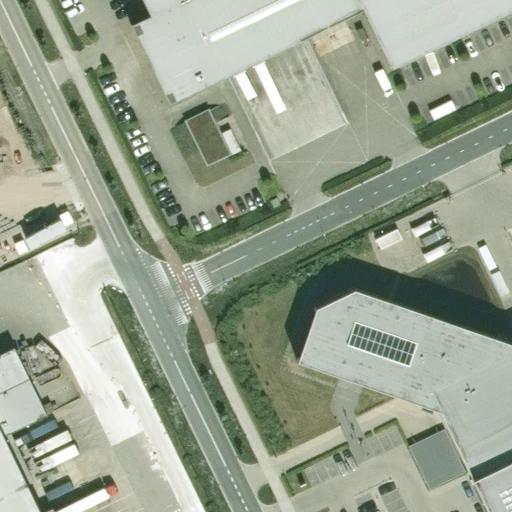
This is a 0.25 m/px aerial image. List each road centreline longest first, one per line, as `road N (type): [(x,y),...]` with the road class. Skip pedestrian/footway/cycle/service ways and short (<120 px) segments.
road 1 (unclassified): [(147,303),(511,126)]
road 2 (unclassified): [(147,303),(0,0)]
road 3 (unknown): [(168,511),(73,347),(29,304),(0,293)]
road 4 (unclassified): [(249,511),(147,303)]
